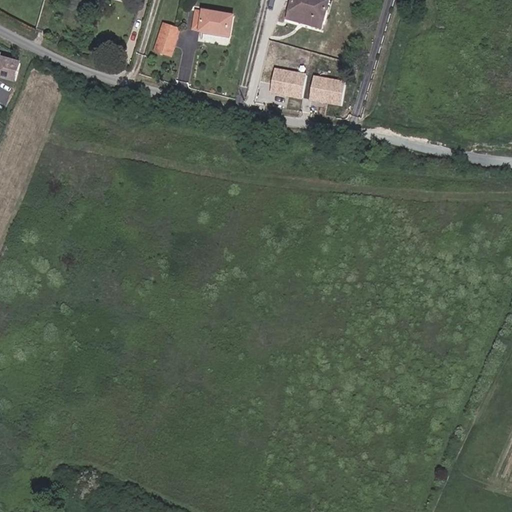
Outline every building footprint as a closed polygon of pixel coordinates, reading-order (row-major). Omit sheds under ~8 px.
[(322,29),(329,1),(327,0),(293,0),(289,20),(322,29)] [(231,37),(235,17),(204,12),(204,13),(197,12),(194,30),(201,31),(201,32),(231,37)] [(172,57),(180,30),(164,25),(155,51),(172,57)] [(0,76),(16,81),(20,63),(0,58),(0,59),(0,76)] [(305,74),(275,68),(270,93),(300,99),(305,74)] [(346,81),(313,76),(309,100),(342,106),(346,81)]
